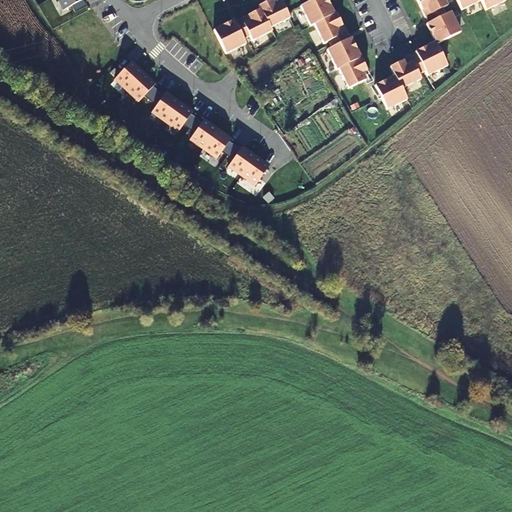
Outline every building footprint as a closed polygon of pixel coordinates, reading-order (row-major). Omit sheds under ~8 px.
[(60,0),(65,10),(83,0),(60,0)] [(265,0),(256,5),(257,8),(267,27),(268,27),(287,17),(279,0),(272,4),(269,0),(265,0)] [(325,0),(308,0),(298,5),(308,25),(312,24),(311,23),(332,13),(325,0)] [(445,6),(442,0),(414,0),(423,17),(445,6)] [(454,0),(459,10),(479,0),(478,0),(454,0)] [(478,0),(479,0),(484,10),(503,0),(478,0)] [(257,8),(238,18),(249,40),(269,30),(268,27),(267,27),(257,8)] [(312,24),(321,43),(344,32),(333,12),(332,13),(311,23),(312,24)] [(458,32),(448,12),(424,24),(434,44),(458,32)] [(231,19),(211,29),(223,53),(243,43),(231,19)] [(358,57),(348,37),(324,49),(334,69),(336,68),(358,57)] [(407,56),(387,66),(392,75),(398,89),(399,88),(418,78),(407,56)] [(358,57),(336,68),(346,87),(362,79),(359,72),(365,70),(358,57)] [(143,73),(131,62),(116,79),(128,90),(143,73)] [(140,101),(155,84),(143,73),(128,90),(140,101)] [(392,75),(372,85),(384,109),(404,99),(399,88),(398,89),(392,75)] [(179,102),(166,93),(153,112),(166,121),(179,102)] [(180,131),(193,112),(179,102),(166,121),(180,131)] [(218,129),(204,120),(191,139),(204,148),(218,129)] [(218,158),(231,139),(218,129),(204,148),(218,158)] [(256,157),(242,147),(229,166),(242,175),(256,157)] [(256,185),(269,166),(256,157),(242,175),(256,185)]
